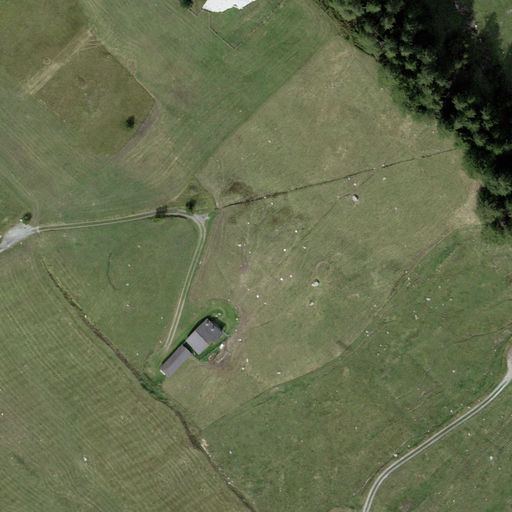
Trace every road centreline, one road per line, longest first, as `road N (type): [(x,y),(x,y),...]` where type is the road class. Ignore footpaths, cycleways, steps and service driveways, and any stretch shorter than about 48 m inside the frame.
road 1 (track): [(0,249),(39,230),(195,217),(205,227),(202,249),(167,346)]
road 2 (track): [(29,233),(34,219),(129,148),(204,12)]
road 3 (track): [(366,511),(382,479),(511,374)]
